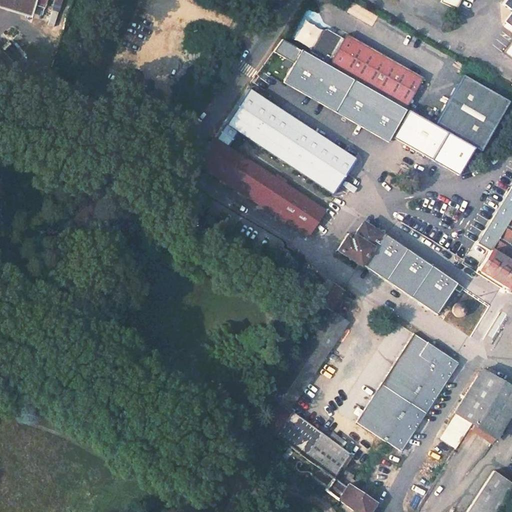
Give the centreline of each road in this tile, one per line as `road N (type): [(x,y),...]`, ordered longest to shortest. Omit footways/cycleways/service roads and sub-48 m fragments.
road 1 (unclassified): [(389,506),(467,350),(170,174)]
road 2 (unknown): [(267,230),(266,374),(224,511)]
road 3 (unclassified): [(292,0),(170,174)]
road 4 (unclassified): [(170,174),(0,107)]
road 5 (unknown): [(318,0),(440,74)]
road 6 (unknown): [(373,292),(309,410)]
